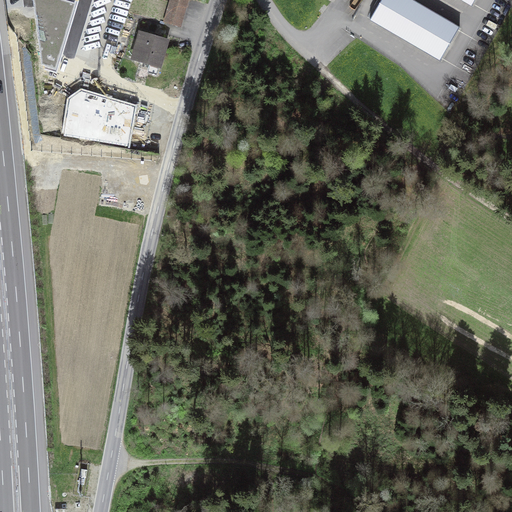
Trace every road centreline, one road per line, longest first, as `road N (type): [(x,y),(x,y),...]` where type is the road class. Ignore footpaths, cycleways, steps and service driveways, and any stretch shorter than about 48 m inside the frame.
road 1 (secondary): [(218,0),(157,208),(116,426)]
road 2 (motorway): [(30,511),(0,123)]
road 3 (track): [(110,460),(271,467),(320,479),(368,511)]
